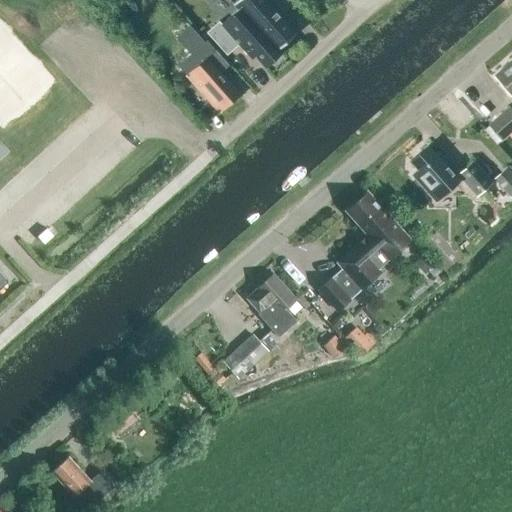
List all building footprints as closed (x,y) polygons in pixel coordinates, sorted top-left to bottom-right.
[(264,0),(236,0),(233,4),(238,10),(260,35),(264,32),(279,48),(295,34),(264,0)] [(279,48),(264,32),(260,35),(238,10),(221,25),(251,58),(254,55),(264,67),(282,51),(279,48)] [(204,43),(185,20),(171,32),(190,56),(195,52),(203,61),(186,76),(219,113),(238,96),(219,75),(229,66),(206,41),(204,43)] [(221,25),(219,22),(207,33),(228,57),(240,46),(221,25)] [(511,98),(511,61),(505,67),(506,67),(494,77),(511,98)] [(502,141),(511,131),(511,108),(509,106),(488,124),(502,141)] [(0,159),(9,151),(0,141),(0,159)] [(427,146),(410,161),(418,171),(412,176),(435,202),(458,181),(453,176),(446,168),(427,146)] [(476,196),(491,182),(473,161),(458,175),(476,196)] [(510,197),(511,195),(511,175),(506,169),(494,179),(510,197)] [(337,312),(381,273),(377,269),(409,241),(389,219),(389,218),(366,193),(358,201),(354,201),(350,205),(349,208),(347,211),(369,235),(337,263),(341,268),(317,290),(337,312)] [(53,236),(47,230),(47,229),(38,237),(39,238),(44,244),(53,236)] [(440,234),(426,245),(442,265),(456,253),(440,234)] [(426,252),(414,263),(424,275),(437,264),(426,252)] [(278,337),(296,321),(286,309),(296,300),(273,274),(246,298),(259,313),(258,314),(278,337)] [(363,338),(354,328),(342,339),(351,349),(352,347),(361,356),(372,346),(364,337),(363,338)] [(238,379),(268,351),(253,333),(222,361),(238,379)] [(345,347),(336,337),(326,346),(334,356),(345,347)] [(210,379),(216,386),(225,379),(219,372),(210,379)] [(115,438),(136,420),(127,409),(106,427),(115,438)] [(90,481),(68,457),(51,472),(65,488),(58,494),(75,511),(78,511),(89,502),(92,505),(113,487),(100,472),(90,481)]
